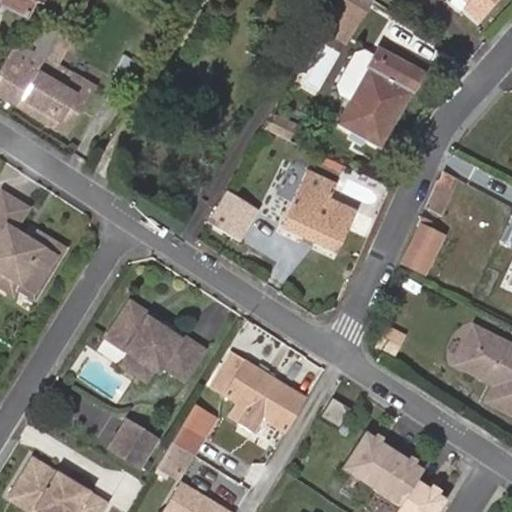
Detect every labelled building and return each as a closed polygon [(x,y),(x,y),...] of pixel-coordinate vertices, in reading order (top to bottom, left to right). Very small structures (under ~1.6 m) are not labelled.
[(0,0),(0,5),(25,17),(32,0),(0,0)] [(371,0),(369,0),(345,0),(333,21),(325,34),(343,45),(347,40),(371,0)] [(460,11),(465,9),(480,22),(498,0),(452,0),(452,4),(460,11)] [(56,35),(57,32),(48,27),(34,52),(17,42),(0,71),(0,98),(16,108),(56,35)] [(64,135),(91,88),(55,68),(69,42),(56,35),(16,108),(64,135)] [(349,102),(336,125),(380,149),(422,74),(379,50),(375,57),(363,50),(354,52),(335,85),(337,95),(349,102)] [(108,80),(131,94),(146,69),(122,55),(108,80)] [(294,125),(272,115),(265,130),(288,140),(294,125)] [(437,183),(452,190),(461,170),(446,163),(437,183)] [(282,227),(337,252),(356,209),(330,197),(336,182),(308,170),(282,227)] [(440,217),(452,190),(437,183),(426,210),(440,217)] [(40,280),(56,255),(63,243),(62,243),(35,226),(29,237),(11,226),(24,205),(0,189),(0,269),(16,280),(23,270),(40,280)] [(239,205),(221,198),(208,230),(211,245),(233,242),(229,227),(239,205)] [(423,274),(442,238),(420,228),(403,263),(423,274)] [(0,282),(11,289),(16,280),(0,269),(0,282)] [(130,353),(157,370),(162,373),(165,369),(184,381),(204,350),(181,335),(179,339),(159,326),(148,319),(150,316),(133,304),(109,340),(115,343),(130,353)] [(148,319),(159,326),(161,323),(150,316),(148,319)] [(499,382),(495,390),(488,404),(511,415),(511,348),(475,331),(455,368),(486,384),(490,377),(499,382)] [(149,382),(157,370),(130,353),(123,365),(149,382)] [(211,388),(246,410),(241,418),(238,423),(253,432),(256,428),(262,419),(282,432),(302,401),(230,357),(211,388)] [(486,384),(495,390),(499,382),(490,377),(486,384)] [(192,397),(157,465),(184,479),(219,411),(192,397)] [(337,428),(348,410),(332,400),(321,418),(337,428)] [(154,440),(126,422),(109,449),(137,467),(154,440)] [(337,474),(367,494),(392,456),(376,446),(369,442),(361,437),(337,474)] [(367,494),(395,511),(396,511),(414,485),(421,474),(412,468),(406,464),(392,456),(367,494)] [(6,499),(26,511),(101,511),(105,507),(64,482),(62,485),(54,479),(56,476),(31,461),(6,499)] [(64,482),(56,476),(54,479),(62,485),(64,482)] [(231,511),(182,483),(164,511),(231,511)] [(436,511),(442,503),(434,498),(427,494),(414,485),(396,511),(436,511)] [(427,494),(434,498),(437,494),(430,490),(427,494)] [(16,511),(26,511),(6,499),(3,504),(16,511)]
